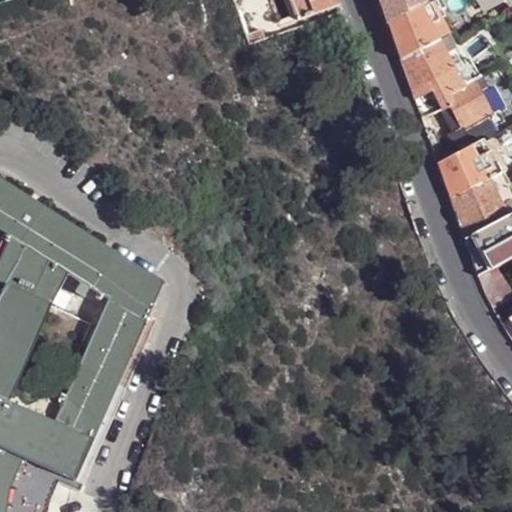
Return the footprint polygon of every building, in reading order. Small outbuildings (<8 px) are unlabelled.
[(291,0),(273,0),(282,27),(298,20),(291,0)] [(341,7),(338,0),(291,0),(298,20),(299,22),(341,7)] [(379,0),(389,27),(421,10),(428,6),(426,0),(379,0)] [(449,9),(443,0),(439,0),(431,5),(437,15),(449,9)] [(505,0),(477,0),(487,12),(506,1),(505,0)] [(437,15),(431,5),(428,6),(421,10),(431,27),(441,22),(437,15)] [(431,27),(421,10),(389,27),(401,61),(440,41),(431,27)] [(449,36),(441,22),(431,27),(440,41),(449,36)] [(266,41),(262,32),(245,37),(249,47),(266,41)] [(455,49),(449,36),(440,41),(446,54),(455,49)] [(446,54),(440,41),(401,61),(413,92),(455,71),(455,70),(446,54)] [(416,100),(417,101),(439,90),(461,79),(456,70),(455,70),(455,71),(413,92),(416,100)] [(465,87),(461,79),(439,90),(443,98),(448,96),(465,87)] [(494,118),(474,82),(465,87),(448,96),(452,104),(468,132),(487,122),(494,118)] [(452,104),(448,96),(443,98),(448,107),(452,104)] [(468,132),(452,104),(448,107),(463,134),(468,132)] [(495,136),(487,122),(468,132),(475,147),(483,143),(495,136)] [(489,142),(483,143),(475,147),(439,165),(452,201),(490,181),(501,176),(504,174),(507,172),(499,158),(501,153),(500,147),(496,142),(489,142)] [(511,187),(504,174),(501,176),(490,181),(510,218),(511,217),(511,187)] [(0,179),(0,232),(10,239),(0,261),(0,511),(49,511),(51,506),(60,485),(80,494),(84,487),(77,483),(165,286),(103,246),(0,179)] [(510,218),(490,181),(452,201),(466,240),(510,218)] [(511,217),(510,218),(466,240),(475,267),(479,278),(487,274),(511,260),(511,217)] [(0,261),(10,239),(0,232),(0,261)] [(495,292),(487,274),(479,278),(487,296),(495,292)]
